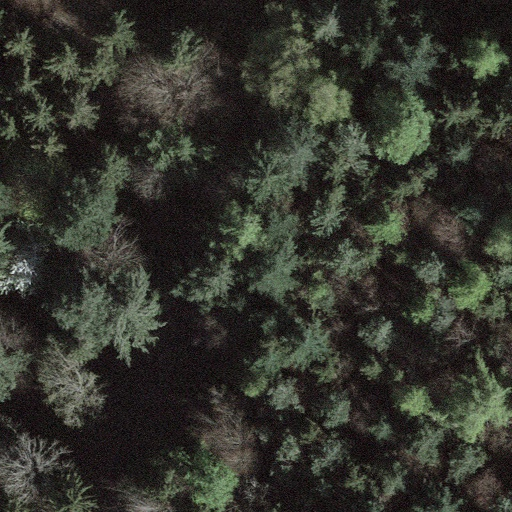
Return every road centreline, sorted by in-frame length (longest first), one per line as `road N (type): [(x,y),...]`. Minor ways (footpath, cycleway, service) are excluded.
road 1 (track): [(122,511),(134,421),(166,292),(219,135),(288,0)]
road 2 (track): [(251,511),(166,292),(151,0)]
